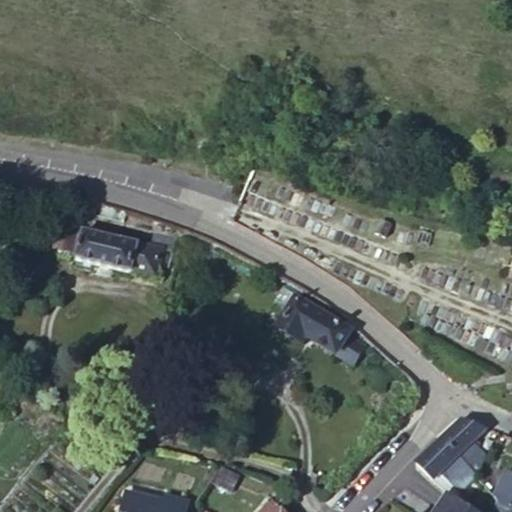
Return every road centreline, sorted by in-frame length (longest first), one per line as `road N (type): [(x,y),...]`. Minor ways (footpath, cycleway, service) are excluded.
road 1 (residential): [(0,166),(103,187),(200,219),(277,257),(345,296),(452,399)]
road 2 (unknown): [(311,511),(248,465),(113,437),(49,405),(36,376),(35,313),(58,294),(112,303)]
road 3 (track): [(511,322),(219,208),(200,219)]
road 4 (residential): [(348,511),(452,399)]
